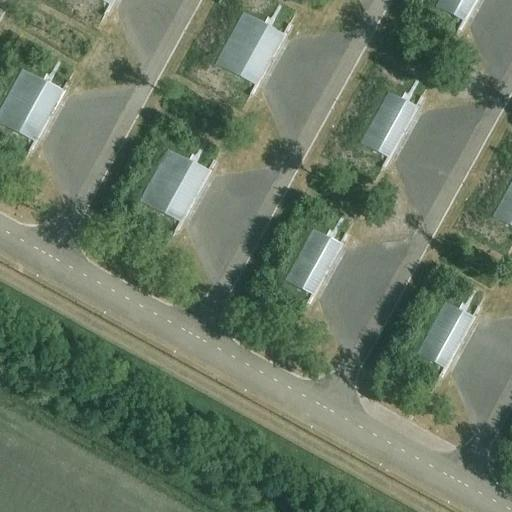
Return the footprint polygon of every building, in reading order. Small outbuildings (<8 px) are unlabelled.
[(110,0),(84,0),(104,11),(110,0)] [(476,0),(441,0),(435,12),(462,27),(476,0)] [(280,41),(240,19),(212,70),(252,92),(280,41)] [(57,97),(17,75),(0,106),(0,132),(29,148),(57,97)] [(414,114),(387,99),(359,151),(386,166),(414,114)] [(205,178),(165,156),(137,208),(176,229),(205,178)] [(511,199),(497,227),(511,235),(511,199)] [(339,252),(312,237),(283,288),(310,303),(339,252)] [(477,327),(450,313),(422,364),(449,379),(477,327)]
